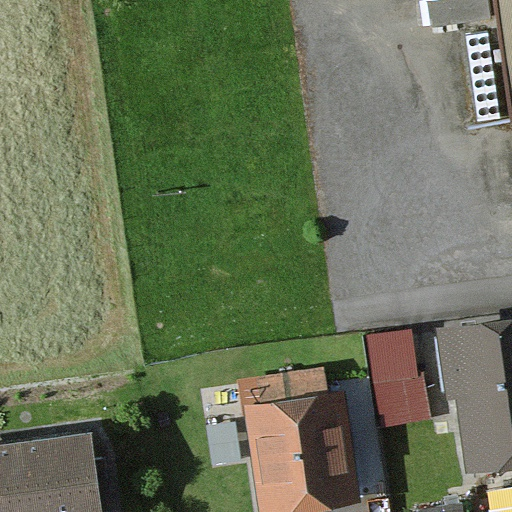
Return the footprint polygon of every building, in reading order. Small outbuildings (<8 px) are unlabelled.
[(511,0),(488,0),(511,166),(511,0)] [(511,449),(511,302),(441,312),(462,456),(511,449)] [(371,322),(382,418),(429,413),(418,316),(371,322)] [(361,494),(344,382),(245,396),(262,509),(361,494)] [(0,511),(114,511),(102,412),(0,423),(0,511)] [(420,504),(421,511),(465,511),(463,497),(420,504)]
